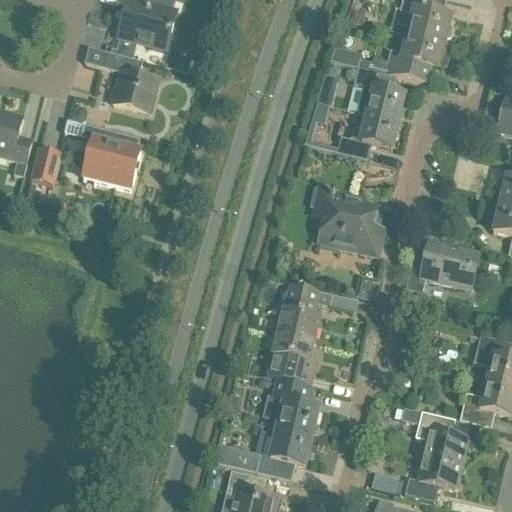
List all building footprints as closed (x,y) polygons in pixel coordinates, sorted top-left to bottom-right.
[(167,58),(170,49),(172,41),(169,41),(175,17),(141,8),(143,0),(100,0),(100,3),(128,10),(119,44),(151,52),(151,54),(167,58)] [(402,0),(404,0),(400,17),(412,20),(407,39),(447,48),(448,43),(452,42),(454,32),(451,30),(453,22),(440,19),(441,14),(444,15),(447,3),(433,0),(402,0)] [(441,74),(447,48),(407,39),(403,59),(391,56),(388,66),(372,62),(371,67),(360,64),(358,73),(389,80),(397,82),(426,89),(430,71),(441,74)] [(150,119),(158,87),(139,82),(143,66),(89,53),(85,68),(121,77),(113,110),(150,119)] [(330,71),(335,86),(345,83),(340,68),(330,71)] [(87,112),(102,116),(105,103),(98,101),(104,75),(97,73),(87,112)] [(393,98),(397,82),(389,80),(358,73),(354,89),(363,91),(357,118),(367,120),(399,128),(405,100),(393,98)] [(511,105),(508,105),(501,136),(511,138),(511,105)] [(0,118),(0,163),(16,168),(13,179),(24,182),(27,171),(34,145),(19,141),(23,124),(0,118)] [(393,155),(399,128),(367,120),(361,147),(341,142),(338,157),(369,165),(373,150),(393,155)] [(84,130),(81,143),(91,145),(82,183),(131,195),(140,156),(137,156),(140,144),(84,130)] [(40,155),(32,185),(54,191),(62,160),(40,155)] [(511,183),(506,182),(499,209),(511,212),(511,183)] [(378,262),(384,236),(373,233),(377,214),(347,207),(348,201),(320,195),(314,222),(325,224),(321,242),(341,247),(339,253),(378,262)] [(511,212),(499,209),(492,237),(510,242),(506,258),(511,259),(511,212)] [(468,294),(476,258),(433,248),(429,267),(414,263),(406,294),(422,298),(426,284),(468,294)] [(359,285),(356,303),(374,307),(379,290),(359,285)] [(286,313),(280,335),(316,344),(321,322),(314,320),(317,310),(329,313),(332,300),(292,291),(286,313)] [(274,359),(269,379),(283,382),(285,372),(307,378),(310,368),(316,344),(280,335),(274,359)] [(487,388),(511,394),(511,365),(508,364),(511,348),(481,341),(474,368),(491,372),(487,388)] [(283,382),(282,386),(283,386),(310,393),(314,379),(307,378),(285,372),(283,382)] [(270,423),(268,431),(313,442),(320,413),(310,411),(313,394),(310,393),(283,386),(282,386),(277,385),(272,403),(274,404),(284,406),(280,425),(270,422),(270,423)] [(511,422),(511,394),(487,388),(483,403),(467,399),(460,426),(491,434),(495,418),(511,422)] [(237,424),(239,416),(227,413),(225,422),(237,424)] [(405,414),(402,424),(411,426),(420,428),(416,444),(428,447),(424,462),(462,472),(469,444),(452,440),(456,426),(422,418),(414,416),(405,414)] [(260,440),(263,431),(253,428),(250,438),(260,440)] [(305,472),(313,442),(268,431),(266,439),(276,442),(271,462),(261,460),(257,476),(256,478),(291,486),(295,470),(305,472)] [(456,496),(462,472),(424,462),(418,486),(409,484),(405,500),(435,507),(438,495),(442,492),(456,496)] [(226,501),(223,511),(274,511),(277,504),(273,503),(262,500),(250,497),(253,481),(232,476),(226,501)] [(395,499),(399,485),(375,479),(372,494),(395,499)] [(392,511),(394,506),(379,502),(376,511),(392,511)]
